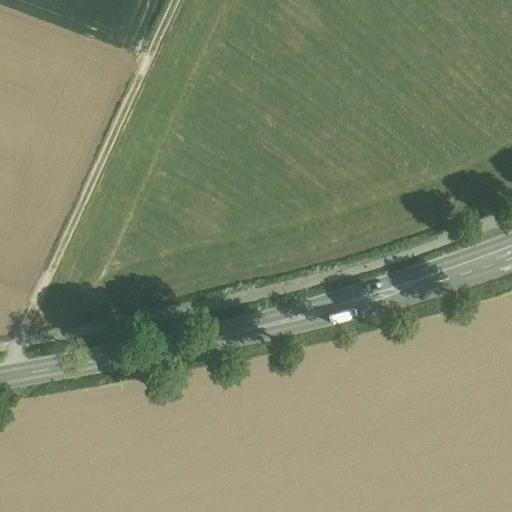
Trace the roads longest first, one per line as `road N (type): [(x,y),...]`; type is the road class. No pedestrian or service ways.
road 1 (secondary): [(0,378),(367,298),(511,253)]
road 2 (track): [(19,374),(17,346),(174,0)]
